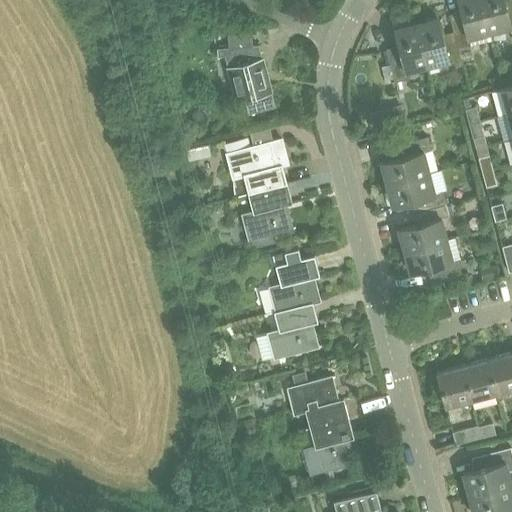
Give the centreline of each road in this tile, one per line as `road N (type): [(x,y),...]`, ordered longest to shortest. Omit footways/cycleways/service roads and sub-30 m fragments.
road 1 (residential): [(328,40),(333,133),(382,337)]
road 2 (residential): [(382,337),(429,511)]
road 3 (residential): [(382,337),(511,304)]
